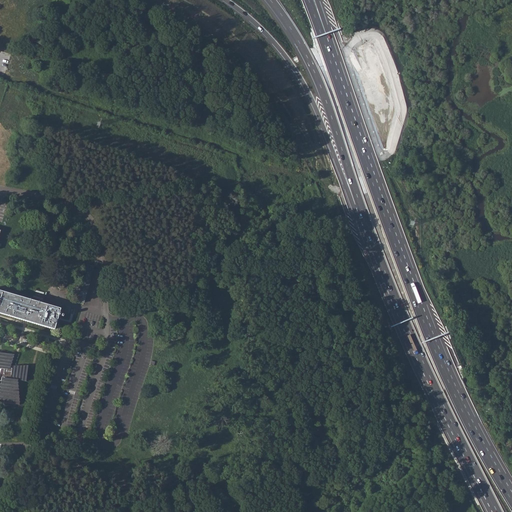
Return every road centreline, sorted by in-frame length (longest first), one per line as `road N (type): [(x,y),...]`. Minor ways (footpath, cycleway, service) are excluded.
road 1 (trunk): [(511,492),(433,334),(325,34)]
road 2 (trunk): [(362,213),(497,511)]
road 3 (motorway): [(226,0),(296,71),(362,213)]
road 4 (motorway): [(270,0),(299,42),(330,114)]
